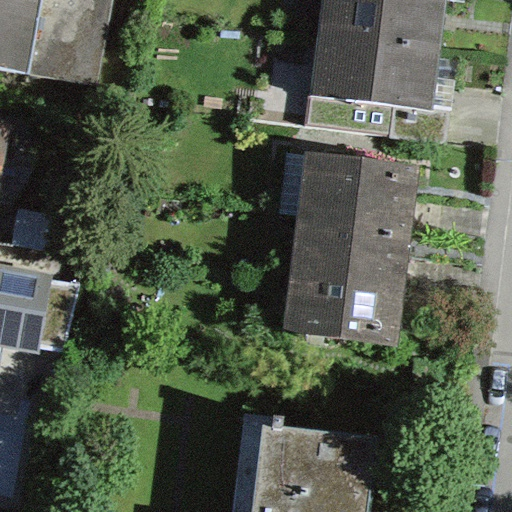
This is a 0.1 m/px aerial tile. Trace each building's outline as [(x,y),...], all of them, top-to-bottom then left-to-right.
[(0,0),(0,68),(96,85),(111,0),(0,0)] [(338,0),(334,40),(437,53),(438,48),(443,0),(456,0),(464,1),(464,0),(338,0)] [(437,53),(334,40),(327,95),(311,93),(311,96),(394,106),(390,136),(447,143),(451,110),(430,108),(434,81),(437,53)] [(315,217),(406,228),(407,224),(414,169),(312,156),(311,159),(322,160),(315,217)] [(20,210),(14,244),(86,257),(89,247),(94,224),(20,210)] [(315,217),(308,274),(399,285),(400,282),(406,228),(315,217)] [(0,346),(38,354),(40,345),(65,350),(78,285),(52,280),(53,273),(0,263),(0,346)] [(289,331),(392,344),(393,340),(399,285),(308,274),(301,330),(290,329),(289,331)] [(370,511),(380,438),(283,426),(283,420),(245,415),(232,511),(370,511)]
